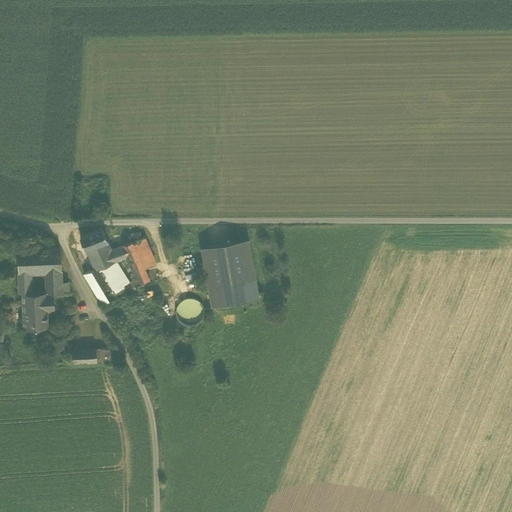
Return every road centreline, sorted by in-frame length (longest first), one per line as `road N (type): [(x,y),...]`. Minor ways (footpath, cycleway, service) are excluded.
road 1 (track): [(511,220),(52,227)]
road 2 (unclassified): [(0,213),(52,227),(143,389),(156,441),(156,511)]
